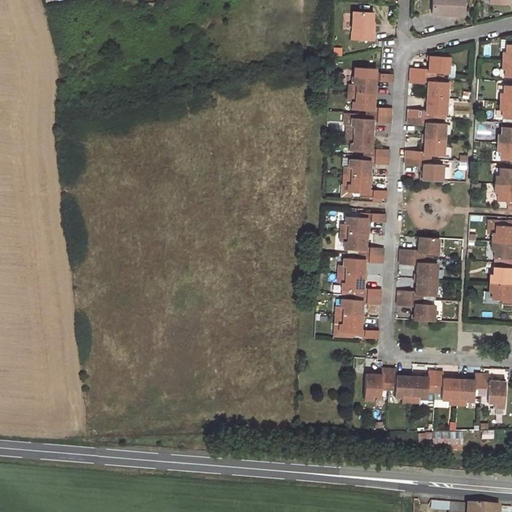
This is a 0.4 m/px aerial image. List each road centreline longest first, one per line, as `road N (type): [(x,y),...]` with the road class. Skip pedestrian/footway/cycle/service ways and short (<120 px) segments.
road 1 (residential): [(511,363),(382,354),(401,48)]
road 2 (secondary): [(299,472),(0,448)]
road 3 (secondary): [(299,472),(511,497)]
road 4 (secondary): [(511,484),(299,472)]
